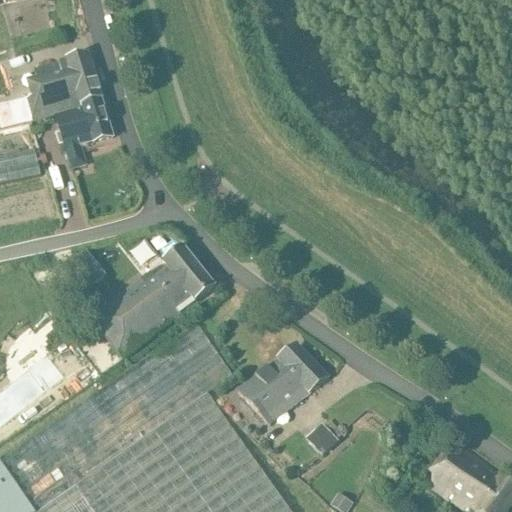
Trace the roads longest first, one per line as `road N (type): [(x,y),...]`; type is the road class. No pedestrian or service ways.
road 1 (residential): [(511,464),(217,257),(173,213)]
road 2 (residential): [(173,213),(130,146),(89,0)]
road 3 (unclassified): [(0,255),(173,213)]
